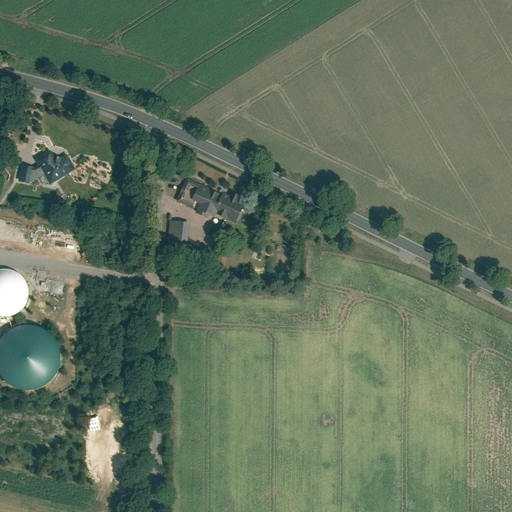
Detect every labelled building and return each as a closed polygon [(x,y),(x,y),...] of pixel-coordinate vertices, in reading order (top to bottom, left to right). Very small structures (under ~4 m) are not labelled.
[(33,165),(20,162),(16,180),(27,182),(42,174),(48,185),(80,168),(68,147),(60,152),(58,147),(52,150),(49,144),(33,153),(38,162),(33,165)] [(225,197),(185,178),(174,201),(206,216),(207,214),(236,227),(246,205),(240,202),(243,196),(229,189),(225,197)] [(204,227),(168,224),(167,244),(202,247),(204,227)] [(26,303),(28,295),(27,287),(24,279),(18,273),(11,269),(3,268),(0,268),(0,316),(7,317),(14,315),(21,310),(26,303)] [(58,363),(59,353),(57,343),(51,334),(44,327),(34,323),(23,323),(13,325),(5,331),(0,336),(0,373),(6,380),(16,386),(27,388),(38,386),(47,381),(54,373),(58,363)]
